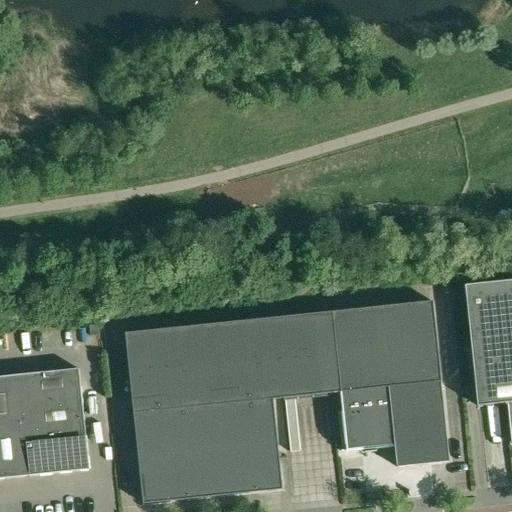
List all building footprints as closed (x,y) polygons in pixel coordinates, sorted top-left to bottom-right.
[(506,404),(508,404),(511,442),(511,443),(510,444),(510,446),(511,446),(511,282),(465,287),(478,406),(506,403),(506,404)] [(274,401),(322,396),(342,394),(348,451),(363,450),(363,455),(379,453),(379,448),(396,446),(398,470),(450,464),(433,303),(126,335),(144,505),(283,491),(274,401)] [(90,337),(100,336),(99,326),(89,327),(90,337)] [(79,370),(19,376),(23,410),(83,404),(79,370)] [(0,378),(0,429),(24,427),(23,410),(19,376),(0,378)] [(86,437),(83,404),(23,410),(24,427),(26,443),(86,437)] [(0,480),(30,477),(26,443),(24,427),(0,429),(0,480)] [(90,471),(86,437),(26,443),(30,477),(90,471)]
